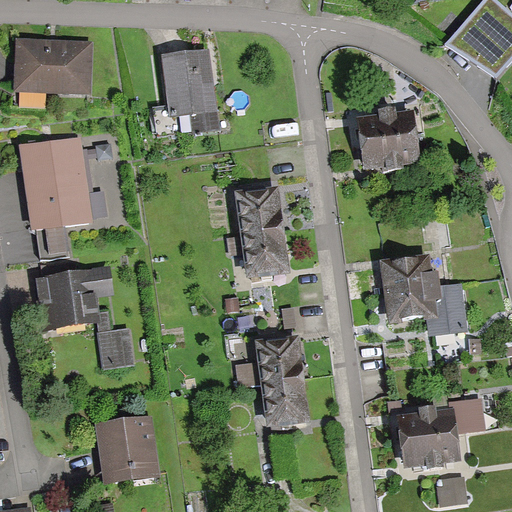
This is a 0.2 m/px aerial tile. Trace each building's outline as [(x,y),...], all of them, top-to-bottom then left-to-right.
[(511,59),(511,21),(487,2),(452,47),(495,81),(511,59)] [(87,48),(17,45),(15,95),(85,98),(87,48)] [(209,50),(162,57),(170,111),(179,110),(180,119),(198,116),(201,135),(221,132),(209,50)] [(360,121),(363,146),(415,141),(413,116),(360,121)] [(418,166),(415,141),(363,146),(365,172),(418,166)] [(82,143),(21,150),(31,233),(37,232),(41,260),(65,257),(61,228),(90,224),(90,220),(101,218),(99,196),(90,197),(85,163),(112,160),(110,148),(83,151),(82,143)] [(237,197),(243,238),(282,233),(276,191),(237,197)] [(288,277),(282,233),(243,238),(228,240),(230,257),(243,255),(247,283),(288,277)] [(382,266),(386,297),(441,290),(440,277),(432,278),(430,260),(382,266)] [(112,296),(109,271),(36,281),(42,332),(95,325),(101,372),(130,368),(125,332),(109,334),(107,313),(97,314),(95,298),(112,296)] [(441,290),(386,297),(389,327),(428,322),(430,336),(464,332),(459,288),(441,290)] [(237,312),(236,301),(224,301),(225,313),(237,312)] [(294,333),(293,311),(281,311),(282,333),(294,333)] [(258,346),(264,389),(303,383),(296,340),(258,346)] [(479,341),(470,342),(471,356),(480,356),(479,341)] [(309,426),(303,383),(264,389),(271,431),(309,426)] [(453,414),(456,437),(487,433),(483,401),(452,405),(453,414)] [(406,413),(405,403),(389,405),(390,415),(406,413)] [(401,421),(404,444),(456,437),(453,414),(401,421)] [(147,424),(98,430),(105,486),(154,480),(147,424)] [(295,476),(290,437),(272,439),(276,478),(295,476)] [(456,437),(404,444),(408,472),(460,465),(456,437)] [(465,505),(462,480),(443,482),(444,490),(437,491),(440,509),(465,505)]
